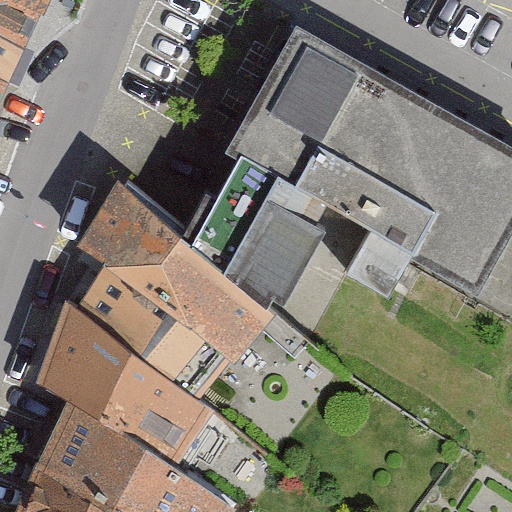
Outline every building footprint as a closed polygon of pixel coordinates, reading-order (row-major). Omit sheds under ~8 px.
[(0,0),(0,80),(0,81),(34,12),(10,0),(0,0)] [(10,0),(34,12),(39,0),(10,0)] [(511,140),(331,39),(299,22),(226,148),(230,150),(320,200),(370,228),(345,273),(388,297),(414,250),(477,286),(511,223),(511,140)] [(320,200),(230,150),(182,227),(264,293),(273,282),(285,291),(323,224),(310,217),(320,200)] [(87,246),(104,258),(193,327),(219,345),(264,293),(182,227),(124,185),(87,246)] [(193,327),(104,258),(74,305),(164,363),(193,327)] [(164,363),(74,305),(68,302),(39,376),(78,402),(171,463),(213,395),(164,363)] [(223,511),(231,501),(171,463),(78,402),(47,466),(126,511),(223,511)] [(126,511),(47,466),(27,511),(126,511)]
